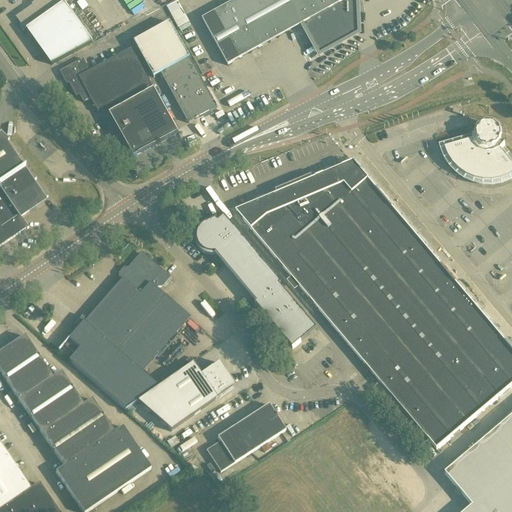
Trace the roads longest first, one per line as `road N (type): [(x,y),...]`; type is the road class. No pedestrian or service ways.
road 1 (unclassified): [(415,511),(427,479),(358,399),(274,388),(217,295),(136,202)]
road 2 (tertiary): [(210,158),(386,96),(488,31)]
road 3 (tertiary): [(472,11),(415,52),(210,158)]
road 4 (unknown): [(115,511),(149,485),(156,460),(0,303)]
road 5 (unclassified): [(126,208),(0,63)]
road 6 (tertiary): [(0,294),(126,208)]
road 7 (unknown): [(0,410),(64,511)]
